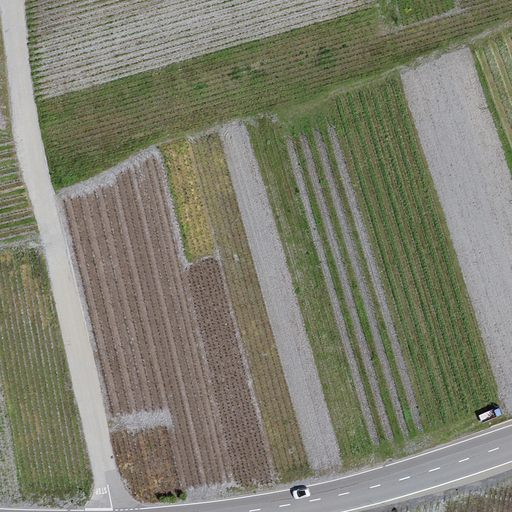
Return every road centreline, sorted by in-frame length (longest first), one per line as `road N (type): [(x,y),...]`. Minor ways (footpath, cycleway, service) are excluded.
road 1 (unclassified): [(113,511),(28,127),(12,0)]
road 2 (secondary): [(240,511),(386,484),(511,443)]
